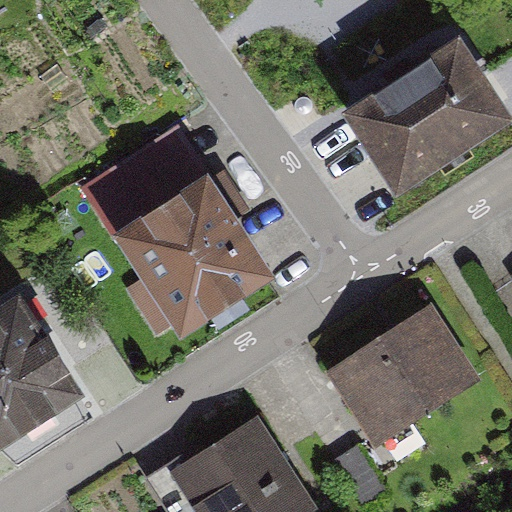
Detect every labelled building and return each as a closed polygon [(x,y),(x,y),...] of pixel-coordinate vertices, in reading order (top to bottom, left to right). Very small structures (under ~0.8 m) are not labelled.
[(351,114),(398,190),(505,123),(499,112),(457,47),(351,114)] [(277,285),(213,184),(125,240),(189,340),(277,285)] [(0,299),(0,444),(85,388),(18,288),(0,299)] [(435,303),(331,371),(380,446),(484,378),(435,303)] [(192,511),(320,511),(267,421),(172,477),(192,511)]
